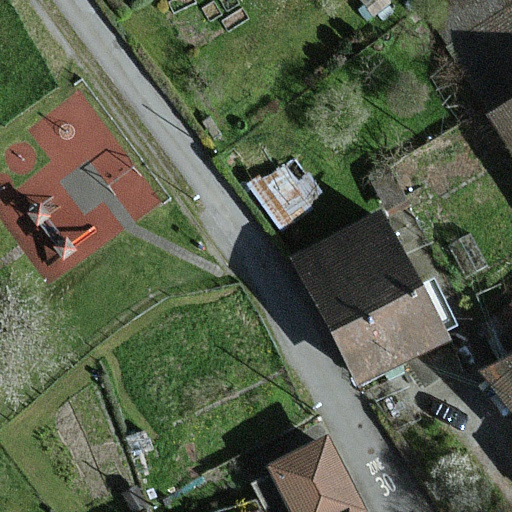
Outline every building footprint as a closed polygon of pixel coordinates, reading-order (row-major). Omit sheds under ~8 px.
[(511,0),(444,0),(427,12),(452,49),(511,11),(511,0)] [(511,99),(511,11),(452,49),(492,113),(511,99)] [(511,99),(492,113),(511,142),(511,99)] [(440,337),(379,218),(299,259),(360,379),(440,337)] [(511,375),(499,386),(511,402),(511,375)] [(354,511),(359,510),(327,441),(272,466),(293,511),(354,511)]
